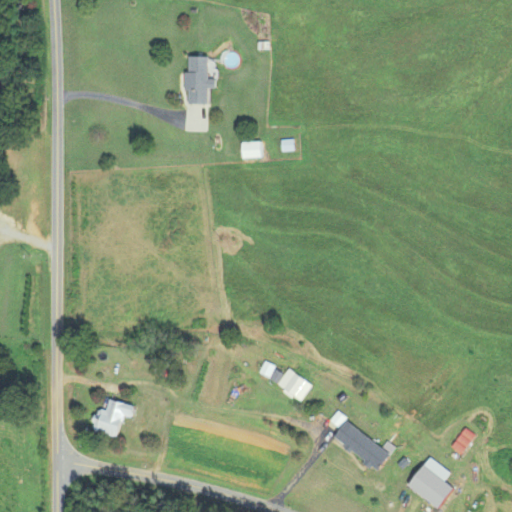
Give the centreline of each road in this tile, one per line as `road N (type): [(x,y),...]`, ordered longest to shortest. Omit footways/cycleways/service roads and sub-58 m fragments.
road 1 (residential): [(57,511),(53,0)]
road 2 (residential): [(286,511),(57,459)]
